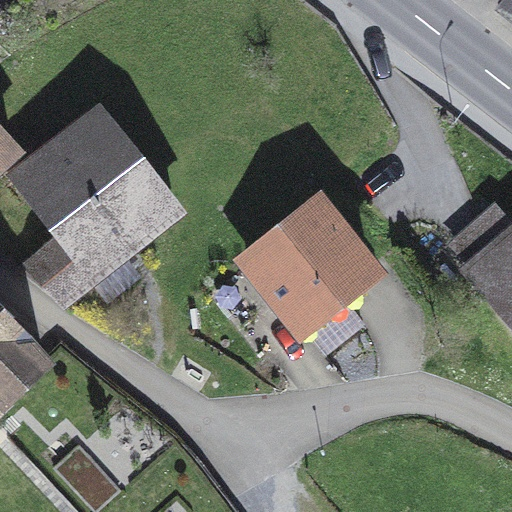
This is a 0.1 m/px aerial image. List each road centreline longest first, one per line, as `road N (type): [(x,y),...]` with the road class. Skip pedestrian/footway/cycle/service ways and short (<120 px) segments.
road 1 (residential): [(0,276),(192,416),(284,430),(412,393),(465,406),(511,431)]
road 2 (secondary): [(395,0),(511,90)]
